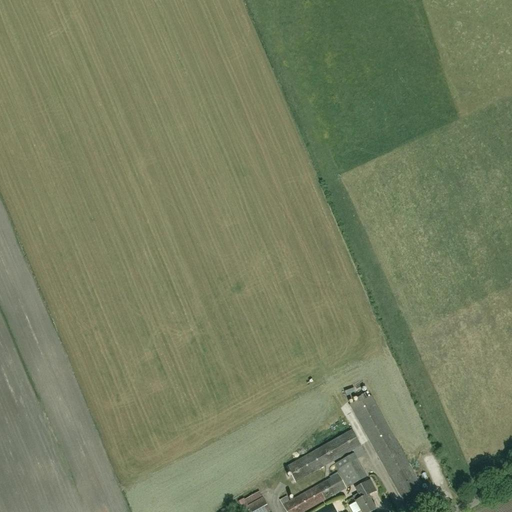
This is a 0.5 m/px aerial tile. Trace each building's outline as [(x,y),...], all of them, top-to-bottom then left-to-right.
[(371,396),(364,400),(361,396),(356,399),(358,403),(351,407),(404,503),(424,492),(371,396)] [(356,459),(365,454),(361,446),(352,430),(286,467),(295,483),(351,451),(356,459)] [(335,464),(338,469),(348,487),(364,479),(366,478),(353,454),(335,464)] [(433,479),(441,478),(438,460),(430,461),(433,479)] [(290,502),(287,497),(280,501),(285,511),(305,511),(346,489),(338,474),(290,502)] [(370,495),(369,495),(376,491),(370,480),(356,489),(359,494),(353,497),(361,511),(371,511),(375,510),(368,496),(370,495)] [(270,511),(262,498),(248,506),(251,511),(270,511)]
